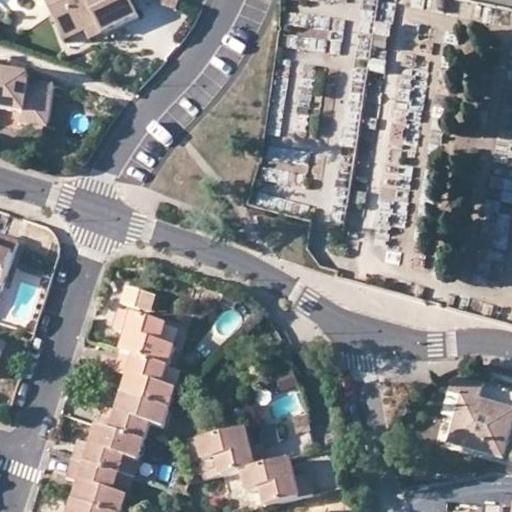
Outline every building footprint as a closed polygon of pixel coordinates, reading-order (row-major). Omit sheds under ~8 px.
[(67,43),(89,33),(101,26),(106,36),(141,19),(131,0),(60,0),(50,5),(67,43)] [(177,10),(180,0),(147,0),(148,0),(177,10)] [(398,37),(400,29),(369,23),(373,0),(303,0),(302,8),(271,3),(296,35),(285,33),(253,204),(302,213),(310,172),(319,174),(323,156),(285,149),(304,134),(318,60),(368,70),(354,68),(339,149),(356,152),(353,170),(372,195),(358,192),(355,208),(403,270),(445,46),(398,37)] [(93,42),(106,36),(101,26),(89,33),(93,42)] [(511,45),(506,45),(477,284),(511,288),(511,45)] [(0,110),(27,116),(25,126),(49,131),(57,89),(33,84),(35,77),(0,69),(0,110)] [(0,298),(20,243),(1,236),(0,238),(0,298)] [(152,315),(156,297),(129,290),(124,306),(152,315)] [(131,356),(171,369),(178,348),(164,343),(168,328),(122,312),(116,330),(128,335),(137,337),(131,356)] [(128,335),(122,354),(131,356),(137,337),(128,335)] [(133,399),(171,411),(178,391),(165,387),(171,369),(131,356),(122,354),(116,372),(131,377),(139,380),(133,399)] [(296,372),(275,380),(281,394),(302,386),(296,372)] [(125,396),(133,399),(139,380),(131,377),(125,396)] [(451,385),(448,397),(459,400),(453,422),(446,446),(502,461),(511,427),(511,412),(479,402),(483,386),(460,379),(451,385)] [(133,399),(125,396),(119,414),(128,417),(133,399)] [(442,418),(453,422),(459,400),(448,397),(442,418)] [(108,431),(148,443),(154,426),(165,430),(171,411),(133,399),(128,417),(119,414),(105,409),(99,428),(108,431)] [(309,419),(296,420),(298,436),(311,434),(309,419)] [(277,426),(257,431),(261,449),(268,448),(281,444),(277,426)] [(99,428),(93,446),(102,450),(108,431),(99,428)] [(74,461),(136,481),(148,443),(108,431),(102,450),(93,446),(80,441),(74,461)] [(272,466),(268,448),(261,449),(246,453),(241,432),(193,442),(199,467),(213,464),(216,479),(246,472),(272,466)] [(84,504),(109,511),(125,511),(136,481),(74,461),(67,480),(81,485),(90,488),(84,504)] [(294,461),(285,463),(289,483),(299,481),(294,461)] [(272,466),(246,472),(251,494),(263,490),(267,508),(316,497),(312,478),(299,481),(289,483),(285,463),(272,466)] [(213,464),(199,467),(202,482),(216,479),(213,464)] [(75,501),(84,504),(90,488),(81,485),(75,501)] [(81,511),(84,504),(75,501),(71,511),(81,511)]
